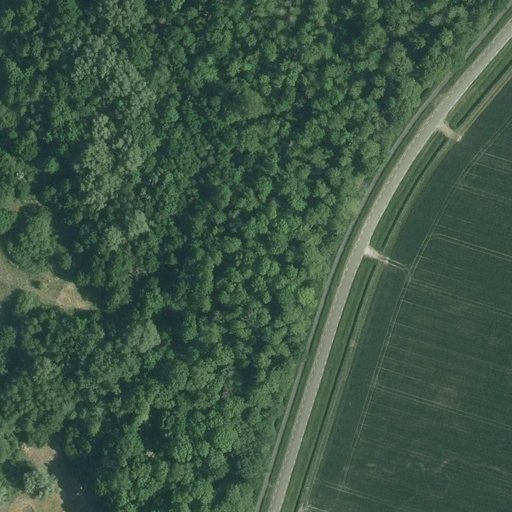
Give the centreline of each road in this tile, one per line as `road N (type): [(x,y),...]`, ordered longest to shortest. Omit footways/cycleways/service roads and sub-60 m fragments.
road 1 (tertiary): [(273,511),(348,273),(395,174),(511,26)]
road 2 (unknown): [(306,0),(279,99),(292,167),(287,188),(249,224),(233,315),(186,443)]
